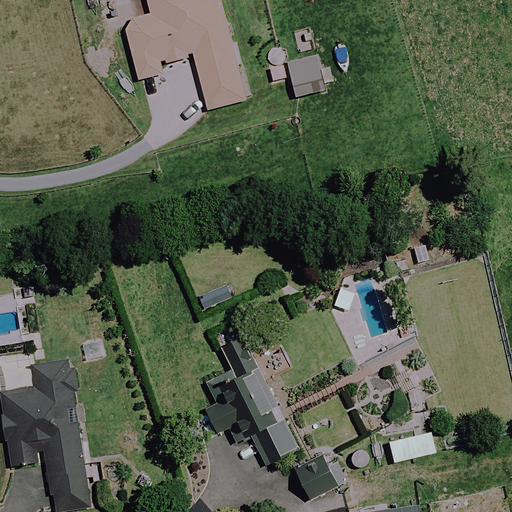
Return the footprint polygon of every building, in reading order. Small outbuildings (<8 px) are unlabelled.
[(207,112),(244,104),(221,0),(116,0),(121,21),(127,20),(140,81),(166,75),(164,65),(196,58),(207,112)] [(317,58),(269,67),(272,84),(292,81),(295,98),(324,93),(317,58)] [(31,358),(0,363),(0,402),(12,471),(45,465),(53,511),(87,511),(90,511),(72,414),(76,413),(67,364),(33,370),(31,358)] [(231,435),(238,448),(245,445),(254,440),(268,467),(299,450),(251,360),(201,387),(215,414),(200,421),(212,445),(231,435)] [(431,413),(409,416),(411,434),(433,432),(431,413)] [(358,450),(355,451),(354,453),(352,454),(351,456),(351,458),(351,460),(351,462),(351,464),(352,466),(353,468),(354,469),(356,470),(358,471),(360,472),(362,472),(364,472),(366,472),(367,471),(369,470),(371,469),(372,467),(373,465),(373,463),(374,461),(374,459),(373,457),(373,455),(371,454),(370,452),(369,451),(367,450),(365,449),(363,449),(361,449),(359,450),(358,450)] [(342,486),(323,455),(295,473),(314,503),(342,486)] [(475,511),(472,495),(454,499),(456,511),(475,511)]
